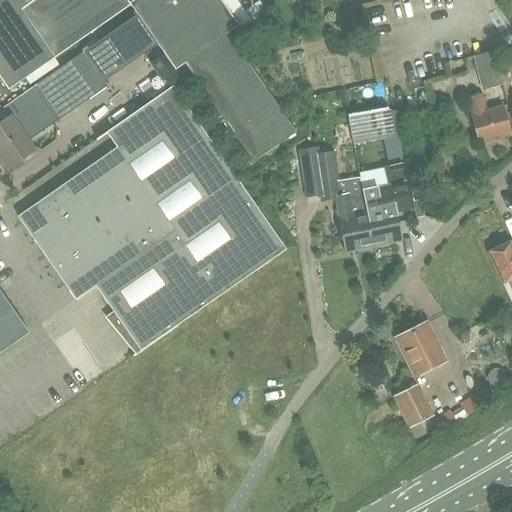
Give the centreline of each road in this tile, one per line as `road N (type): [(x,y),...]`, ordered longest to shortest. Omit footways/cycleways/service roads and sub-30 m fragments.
road 1 (residential): [(289,416),(448,227),(511,169)]
road 2 (primary): [(511,439),(388,511)]
